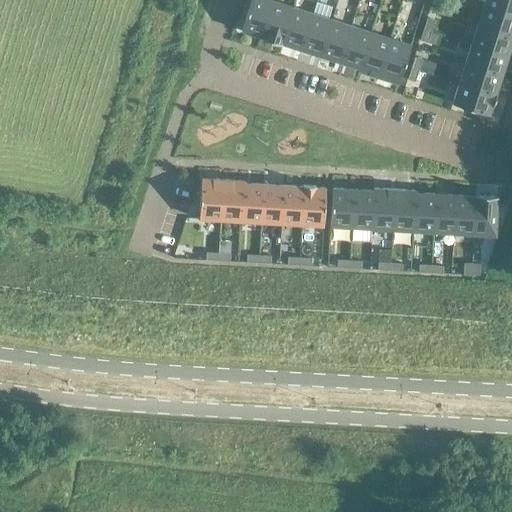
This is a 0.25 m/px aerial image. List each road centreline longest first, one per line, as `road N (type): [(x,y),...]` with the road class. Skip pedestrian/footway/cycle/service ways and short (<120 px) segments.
road 1 (secondary): [(0,390),(511,429)]
road 2 (secondary): [(511,392),(0,356)]
road 3 (residential): [(205,73),(476,163),(511,150)]
road 4 (residential): [(205,73),(186,94),(139,244)]
